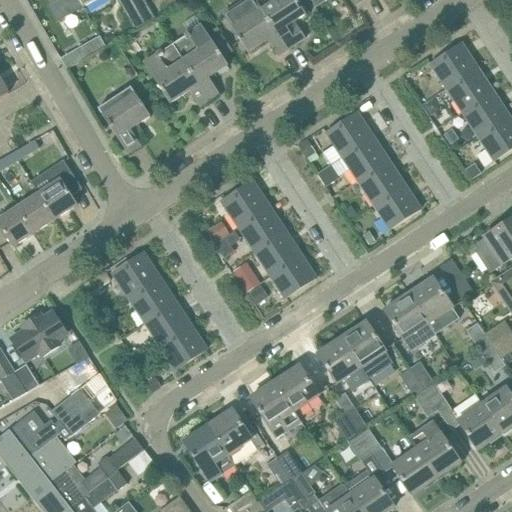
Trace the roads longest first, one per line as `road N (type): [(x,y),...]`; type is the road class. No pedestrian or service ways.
road 1 (residential): [(131,220),(3,0)]
road 2 (residential): [(209,511),(160,440),(160,423),(167,409),(247,357)]
road 3 (residential): [(354,288),(261,135)]
road 4 (residential): [(247,357),(152,206)]
road 5 (residential): [(458,219),(365,67)]
road 6 (residential): [(0,307),(131,220)]
road 7 (residential): [(152,206),(261,135)]
road 8 (residential): [(247,357),(354,288)]
road 9 (residential): [(354,288),(458,219)]
road 10 (residential): [(261,135),(365,67)]
road 11 (residential): [(365,67),(467,0)]
